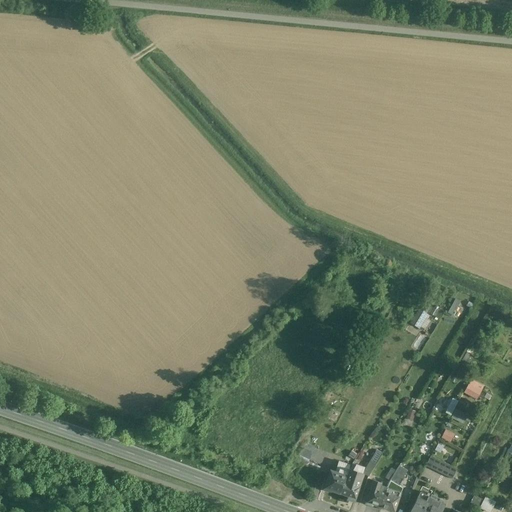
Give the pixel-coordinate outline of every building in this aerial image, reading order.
[(451,304),(446,314),(451,317),(457,307),(451,304)] [(423,330),(432,316),(419,308),(410,322),(423,330)] [(484,386),(470,378),(463,392),(477,399),(484,386)] [(464,423),(468,414),(456,408),(452,417),(464,423)] [(413,420),(416,411),(410,409),(407,418),(413,420)] [(445,429),(442,437),(452,441),(455,432),(445,429)] [(307,443),(301,457),(310,461),(316,446),(307,443)] [(382,454),(377,451),(370,462),(376,465),(382,454)] [(458,469),(431,456),(426,466),(453,479),(458,469)] [(376,465),(370,462),(364,473),(369,476),(376,465)] [(353,470),(350,469),(349,472),(341,494),(348,496),(347,499),(355,502),(365,474),(363,474),(365,467),(356,465),(353,470)] [(409,471),(400,466),(391,481),(400,486),(409,471)] [(339,473),(331,470),(330,474),(327,473),(325,481),(328,482),(325,489),(326,489),(326,491),(327,492),(328,493),(329,493),(331,493),(333,493),(333,491),(341,494),(349,472),(340,470),(339,473)] [(381,483),(373,480),(365,504),(373,506),(373,505),(381,508),(388,489),(380,486),(381,483)] [(394,511),(401,493),(388,489),(381,508),(393,511),(394,511)] [(430,497),(420,492),(410,511),(441,511),(445,504),(435,500),(437,496),(435,495),(434,496),(431,494),(430,497)]
